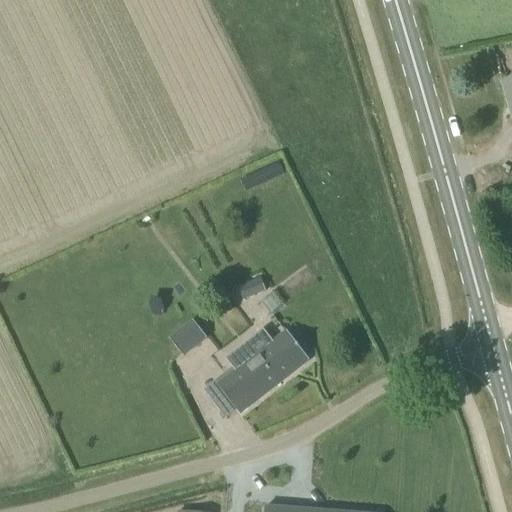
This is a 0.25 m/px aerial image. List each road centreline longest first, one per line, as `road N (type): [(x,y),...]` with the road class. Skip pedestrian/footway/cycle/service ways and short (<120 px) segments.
road 1 (unclassified): [(58,511),(225,470),(453,361),(493,350)]
road 2 (primary): [(493,350),(461,211),(394,0)]
